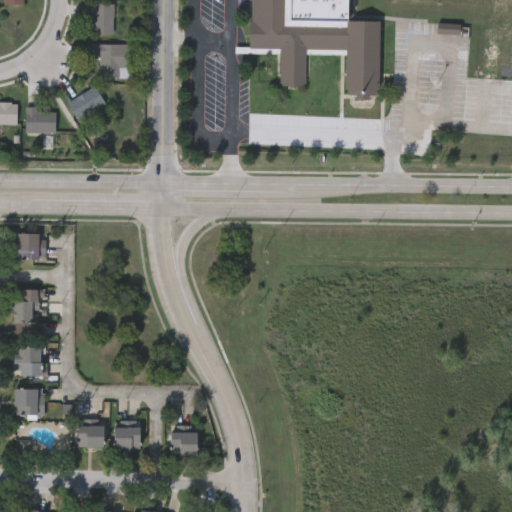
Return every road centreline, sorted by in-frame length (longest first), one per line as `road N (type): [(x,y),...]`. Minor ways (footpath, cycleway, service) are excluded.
road 1 (tertiary): [(245,511),(233,421),(179,301),(164,236),(165,0)]
road 2 (secondary): [(163,211),(511,215)]
road 3 (residential): [(0,480),(245,481)]
road 4 (secondary): [(511,190),(285,190)]
road 5 (secondary): [(163,187),(0,183)]
road 6 (secondary): [(188,323),(179,253),(185,235),(219,213)]
road 7 (secondary): [(35,211),(163,211)]
road 8 (secondary): [(285,190),(163,187)]
